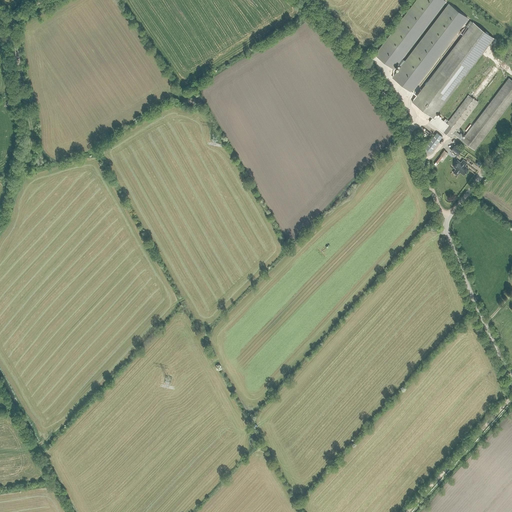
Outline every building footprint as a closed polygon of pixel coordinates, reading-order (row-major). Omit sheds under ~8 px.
[(393,69),(445,1),(443,0),(416,0),(375,55),(393,69)] [(449,4),(393,78),(411,92),(467,18),(449,4)] [(469,29),(412,102),(432,117),(429,121),(441,131),(451,138),(454,134),(462,140),(474,150),(511,100),(511,80),(509,78),(468,132),(464,138),(456,131),(460,126),(478,103),(468,95),(447,124),(435,115),(494,38),(473,23),(470,21),(466,26),(469,29)] [(442,137),(437,133),(425,148),(431,152),(442,137)] [(461,151),(455,146),(450,151),(457,156),(461,151)] [(443,160),(447,154),(443,151),(436,161),(439,162),(441,158),(443,160)] [(456,169),(453,173),(457,176),(460,172),(463,175),(464,174),(465,174),(467,172),(466,171),(468,168),(465,166),(467,163),(463,160),(461,163),(458,161),(453,167),(456,169)]
